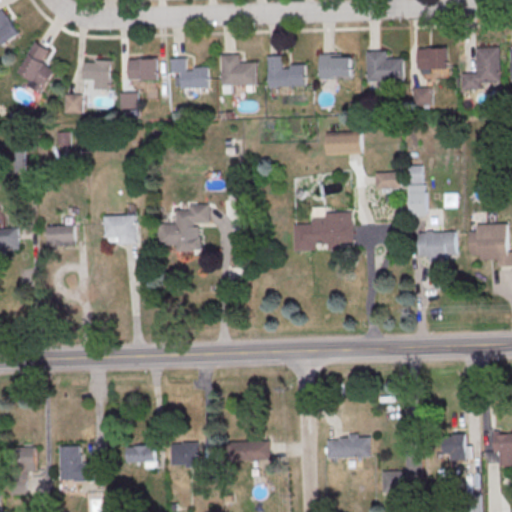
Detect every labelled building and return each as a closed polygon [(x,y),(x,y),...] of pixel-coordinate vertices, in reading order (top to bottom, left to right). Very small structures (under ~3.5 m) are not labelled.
[(0,9),(1,9),(19,33),(3,44),(0,40),(0,9)] [(35,42),(17,72),(45,89),(55,71),(41,63),(49,51),(35,42)] [(462,74),(463,90),(480,89),(480,83),(500,82),(499,47),(476,48),(477,73),(462,74)] [(418,49),(447,48),(448,68),(418,69),(418,49)] [(368,51),(369,81),(405,80),(404,57),(387,58),(387,50),(368,51)] [(320,55),(320,80),(335,79),(335,77),(352,77),(351,57),(341,57),(341,54),(320,55)] [(222,55),(223,85),(258,84),(258,62),(240,62),(240,55),(222,55)] [(268,57),(269,88),(306,87),(305,65),(290,65),(290,69),(283,69),(282,56),(268,57)] [(128,59),(158,59),(158,79),(128,80),(128,59)] [(171,59),(185,59),(186,71),(194,71),(194,68),(208,67),(209,88),(182,89),(181,73),(171,74),(171,59)] [(95,60),(112,61),(111,90),(94,89),(95,80),(83,79),(84,62),(95,63),(95,60)] [(433,105),(433,86),(414,86),(414,105),(433,105)] [(138,92),(121,92),(121,108),(138,108),(138,92)] [(84,112),(84,93),(66,93),(66,112),(84,112)] [(326,132),(362,130),(363,152),(355,152),(327,153),(326,132)] [(376,174),(400,173),(400,188),(377,189),(376,174)] [(410,193),(426,193),(427,216),(419,216),(411,216),(410,193)] [(209,205),(209,214),(210,223),(192,223),(193,227),(200,227),(200,252),(176,252),(176,246),(158,246),(158,225),(176,225),(175,210),(189,210),(189,205),(209,205)] [(352,212),(352,223),(354,223),(354,233),(354,243),(340,243),(340,250),(328,251),(328,244),(315,244),(316,251),(295,251),(294,225),(314,225),(314,217),(326,217),(326,213),(352,212)] [(104,217),(136,215),(137,244),(130,244),(119,245),(119,237),(105,238),(104,217)] [(509,224),(510,252),(511,251),(511,267),(508,267),(499,267),(499,260),(482,260),(482,254),(473,255),(472,232),(478,232),(478,225),(509,224)] [(47,227),(74,226),(75,243),(63,243),(64,246),(48,247),(47,227)] [(0,230),(17,229),(19,249),(3,250),(4,256),(0,256),(0,230)] [(420,233),(457,232),(458,255),(449,255),(449,261),(431,262),(430,256),(421,257),(420,233)] [(511,434),(511,465),(500,466),(499,453),(495,453),(494,435),(511,434)] [(328,441),(328,459),(371,458),(371,438),(359,439),(359,435),(349,435),(349,439),(340,439),(340,441),(328,441)] [(443,435),(465,435),(466,461),(451,461),(451,454),(443,454),(443,435)] [(270,442),(270,460),(229,462),(228,443),(270,442)] [(182,444),(199,443),(199,468),(186,468),(186,466),(178,466),(178,463),(172,463),(171,446),(183,445),(182,444)] [(60,448),(61,480),(75,480),(75,483),(101,482),(100,463),(96,463),(83,463),(83,456),(80,456),(80,447),(60,448)] [(127,448),(127,463),(155,462),(154,447),(127,448)] [(10,448),(36,448),(36,470),(28,471),(28,495),(11,496),(10,448)] [(406,453),(423,452),(424,477),(418,477),(418,492),(384,493),(383,473),(407,472),(406,453)] [(201,461),(209,460),(219,460),(219,479),(201,480),(201,461)] [(463,511),(463,496),(480,495),(480,511),(463,511)]
